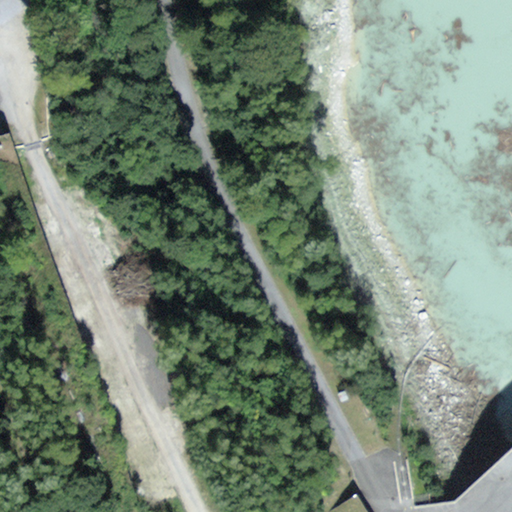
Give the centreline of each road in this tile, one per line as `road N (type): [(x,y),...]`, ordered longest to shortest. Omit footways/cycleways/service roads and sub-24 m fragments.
road 1 (track): [(157,0),(376,511),(480,511),(511,485)]
road 2 (track): [(0,79),(198,511)]
road 3 (tertiary): [(109,511),(0,180)]
